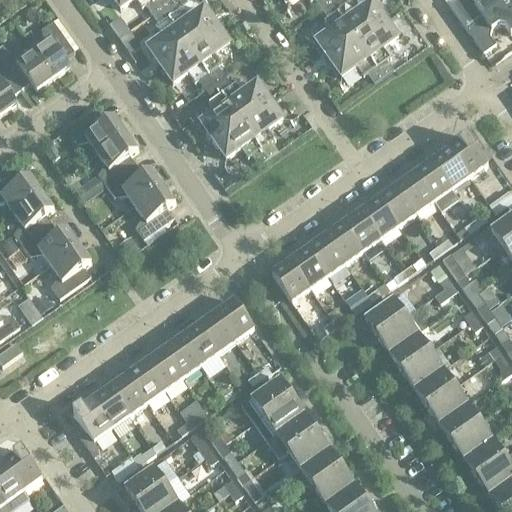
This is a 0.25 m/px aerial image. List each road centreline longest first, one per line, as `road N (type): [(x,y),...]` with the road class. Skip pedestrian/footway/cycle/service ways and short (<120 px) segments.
road 1 (residential): [(18,418),(241,258)]
road 2 (residential): [(241,258),(111,71)]
road 3 (residential): [(242,0),(362,174)]
road 4 (residential): [(418,511),(328,380)]
road 5 (residential): [(362,174),(485,87)]
road 6 (residential): [(241,258),(362,174)]
road 7 (residential): [(0,151),(111,71)]
